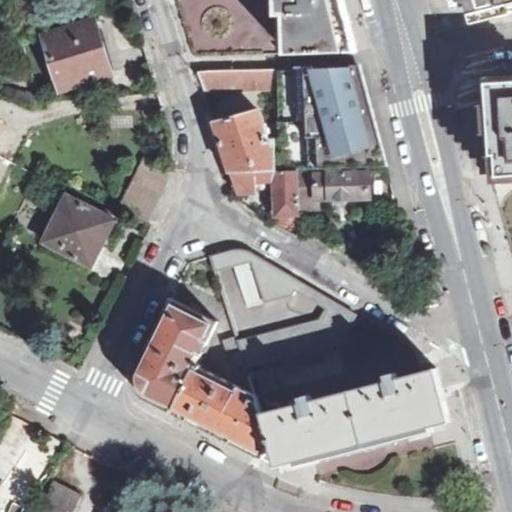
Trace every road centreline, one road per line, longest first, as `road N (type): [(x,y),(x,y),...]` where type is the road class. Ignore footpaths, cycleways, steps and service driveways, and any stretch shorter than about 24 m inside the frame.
road 1 (residential): [(476,327),(421,321),(207,202)]
road 2 (residential): [(407,50),(476,327)]
road 3 (residential): [(91,411),(176,244),(207,202)]
road 4 (residential): [(91,411),(296,511)]
road 5 (residential): [(149,0),(207,202)]
road 6 (residential): [(476,327),(511,467)]
